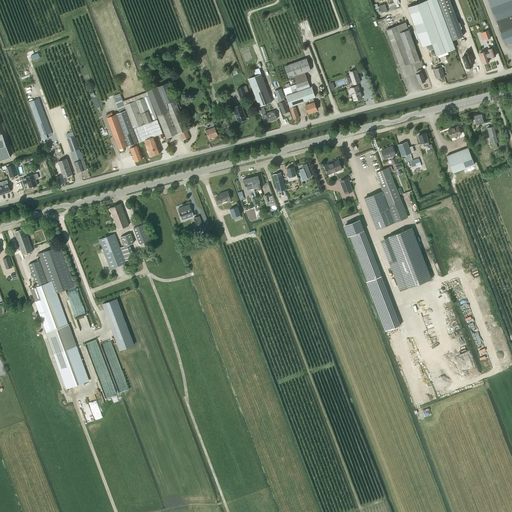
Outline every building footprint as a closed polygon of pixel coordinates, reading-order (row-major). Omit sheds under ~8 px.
[(455,48),(441,11),(436,0),(426,0),(407,7),(422,46),(432,43),(436,55),(445,52),(447,51),(455,48)] [(437,0),(443,15),(453,11),(449,0),(437,0)] [(511,0),(488,0),(491,8),(505,44),(511,41),(511,0)] [(453,40),(463,36),(453,11),(443,15),(453,40)] [(416,63),(420,61),(415,47),(409,29),(408,30),(406,22),(386,30),(400,67),(416,61),(416,63)] [(465,53),(462,54),(465,64),(472,62),(471,59),(474,57),(470,47),(464,49),(465,53)] [(486,52),(485,51),(479,53),(483,63),(489,61),(488,58),(490,57),(491,57),(495,56),(492,48),(488,50),(488,51),(486,52)] [(307,100),(315,97),(312,87),(310,87),(305,72),(311,70),(307,58),(285,66),(289,78),(293,76),(296,84),(290,87),(292,93),(286,96),(290,107),(307,101),(307,100)] [(436,66),(436,68),(434,69),(437,79),(445,76),(441,64),(436,66)] [(350,88),(350,89),(348,90),(349,94),(352,93),(354,100),(362,98),(358,85),(357,86),(356,83),(360,82),(356,70),(350,72),(354,84),(352,84),(353,87),(350,88)] [(419,84),(425,81),(421,70),(416,71),(417,74),(416,74),(419,84)] [(259,107),(272,102),(261,74),(248,79),(259,107)] [(183,139),(189,137),(186,130),(187,130),(168,83),(147,91),(166,138),(178,133),(178,134),(180,133),(183,139)] [(246,96),(243,87),(236,89),(240,98),(246,96)] [(281,88),(275,91),(279,100),(280,99),(282,99),(284,98),(281,88)] [(155,135),(162,133),(148,96),(124,105),(133,128),(134,128),(139,141),(155,135)] [(131,144),(137,142),(135,135),(121,97),(114,99),(119,113),(113,115),(112,112),(106,114),(107,117),(119,149),(129,145),(132,144),(131,144)] [(38,99),(30,102),(42,135),(51,132),(38,99)] [(282,99),(280,99),(281,102),(279,103),(282,113),(289,111),(285,101),(283,102),(282,99)] [(308,113),(317,110),(314,102),(313,99),(309,100),(310,104),(305,105),(308,113)] [(246,119),(240,105),(232,108),(238,122),(246,119)] [(265,123),(277,119),(274,111),(266,114),(263,107),(260,109),(265,123)] [(296,110),(290,112),(293,120),(299,118),(296,110)] [(476,124),(485,122),(483,113),(474,115),(476,124)] [(209,138),(217,135),(214,127),(211,121),(207,123),(209,129),(205,130),(209,138)] [(451,138),(461,134),(458,126),(447,130),(451,138)] [(491,144),(497,143),(495,135),(497,135),(495,126),(487,128),(491,144)] [(72,132),(66,134),(67,138),(72,152),(70,153),(74,162),(77,172),(84,170),(87,169),(81,152),(80,152),(74,136),(72,132)] [(424,146),(428,145),(425,133),(418,135),(421,143),(423,143),(424,146)] [(0,161),(11,157),(2,134),(1,135),(0,135),(0,161)] [(155,135),(139,141),(139,142),(144,140),(150,156),(161,152),(154,136),(155,135)] [(138,145),(137,142),(131,144),(132,144),(129,145),(135,161),(136,161),(137,160),(138,161),(140,160),(141,159),(142,158),(137,145),(139,145),(138,145)] [(402,156),(414,152),(412,146),(409,147),(407,142),(398,145),(402,156)] [(393,165),(397,163),(395,158),(394,159),(392,156),(395,155),(392,147),(381,151),(384,159),(391,156),(392,159),(391,160),(393,165)] [(468,148),(464,149),(446,156),(453,173),(474,165),(468,148)] [(61,169),(69,166),(66,158),(58,161),(61,169)] [(419,158),(410,161),(412,167),(416,165),(417,167),(421,166),(419,158)] [(328,175),(342,169),(338,160),(324,166),(328,175)] [(303,180),(307,178),(306,176),(310,174),(306,164),(302,166),(303,169),(299,170),(303,180)] [(17,175),(14,165),(7,167),(10,177),(17,175)] [(69,166),(61,169),(64,177),(72,174),(69,166)] [(296,173),(295,174),(293,166),(287,168),(289,176),(287,177),(288,181),(297,178),(296,173)] [(376,229),(408,217),(399,194),(397,190),(388,167),(376,172),(381,184),(380,184),(383,191),(365,198),(376,229)] [(280,178),(282,177),(281,172),(273,174),(278,192),(284,190),(280,178)] [(26,177),(22,178),(24,185),(28,184),(29,188),(37,185),(35,179),(38,178),(37,174),(34,175),(34,174),(26,176),(26,177)] [(258,176),(247,178),(243,179),(244,183),(243,183),(244,185),(246,190),(257,187),(258,189),(260,188),(259,182),(258,176)] [(352,191),(347,178),(341,180),(346,193),(352,191)] [(0,194),(11,191),(6,179),(0,180),(0,194)] [(219,203),(230,199),(227,191),(224,192),(224,193),(216,196),(219,203)] [(128,225),(120,204),(110,208),(118,229),(128,225)] [(180,216),(192,212),(189,205),(178,209),(180,216)] [(232,217),(240,215),(237,206),(229,209),(232,217)] [(196,225),(202,223),(199,216),(193,218),(196,225)] [(354,222),(350,223),(345,225),(348,235),(349,235),(363,229),(360,220),(356,221),(354,222)] [(139,243),(151,239),(145,223),(133,227),(139,243)] [(390,241),(382,244),(400,291),(432,279),(412,227),(388,237),(390,241)] [(24,228),(14,231),(23,254),(33,250),(24,228)] [(367,281),(381,276),(363,229),(349,235),(367,281)] [(120,236),(124,246),(133,242),(130,233),(120,236)] [(125,261),(134,257),(129,244),(120,248),(114,234),(99,240),(110,269),(125,263),(125,261)] [(67,324),(56,293),(75,286),(61,246),(37,254),(40,260),(29,264),(35,281),(33,282),(35,287),(32,288),(30,289),(35,301),(36,301),(47,332),(46,332),(54,354),(67,388),(88,381),(75,346),(67,324)] [(11,267),(8,257),(2,259),(6,269),(11,267)] [(400,325),(381,276),(367,281),(366,281),(385,331),(400,325)] [(460,287),(453,290),(457,299),(464,297),(460,287)] [(69,294),(80,331),(90,328),(79,290),(71,292),(71,293),(69,294)] [(134,345),(116,298),(102,304),(120,350),(134,345)] [(86,342),(104,396),(106,395),(106,393),(114,390),(98,338),(86,342)] [(129,388),(123,370),(112,374),(118,392),(129,388)] [(88,397),(79,400),(87,424),(104,418),(101,409),(92,412),(88,397)]
